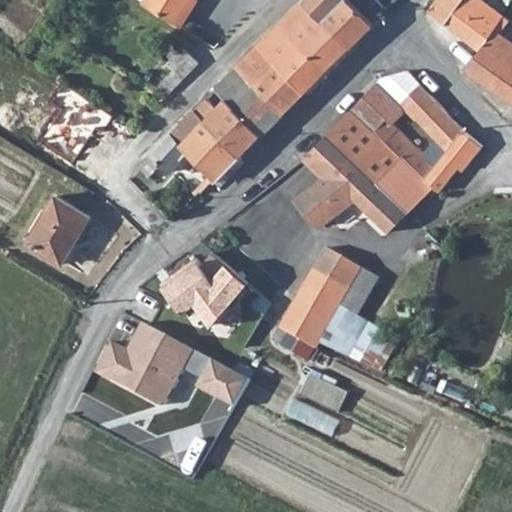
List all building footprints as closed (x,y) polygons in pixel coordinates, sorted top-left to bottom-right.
[(144,0),(143,3),(178,23),(191,0),(144,0)] [(305,0),(304,2),(324,21),(345,0),(305,0)] [(345,0),(324,21),(350,47),(373,24),(348,0),(345,0)] [(480,0),(436,0),(428,11),(480,49),(464,70),(511,103),(511,43),(500,35),(510,22),(480,0)] [(258,48),(279,68),(305,92),(350,47),(324,21),(304,2),(258,48)] [(184,47),(167,65),(185,78),(204,60),(184,47)] [(237,69),(258,89),(279,68),(258,48),(237,69)] [(260,92),(283,115),(305,92),(279,68),(258,89),(260,92)] [(217,90),(240,112),(260,92),(258,89),(237,69),(217,90)] [(405,99),(408,95),(420,83),(409,71),(382,77),(405,99)] [(363,97),(376,110),(390,95),(377,82),(363,97)] [(375,130),(403,155),(428,179),(467,132),(451,116),(420,83),(408,95),(423,111),(416,118),(441,142),(427,157),(392,123),(389,126),(384,121),(375,130)] [(196,111),(242,156),(263,135),(240,112),(217,90),(196,111)] [(240,112),(263,135),(283,115),(260,92),(240,112)] [(376,110),(385,118),(384,121),(389,126),(392,123),(400,114),(401,106),(400,104),(390,95),(376,110)] [(400,104),(401,106),(416,118),(423,111),(408,95),(405,99),(400,104)] [(352,109),(375,130),(384,121),(385,118),(376,110),(363,97),(352,109)] [(327,135),(379,182),(403,155),(375,130),(352,109),(327,135)] [(137,170),(148,179),(162,165),(170,172),(176,166),(202,190),(216,179),(217,181),(242,156),(196,111),(175,132),(166,140),(137,170)] [(428,179),(436,185),(440,190),(459,168),(462,170),(483,146),(467,132),(428,179)] [(322,178),(297,202),(317,225),(323,225),(348,202),(355,209),(379,182),(327,135),(303,159),(322,178)] [(379,182),(405,206),(412,212),(436,185),(428,179),(403,155),(379,182)] [(355,209),(366,220),(392,217),(405,206),(379,182),(355,209)] [(30,238),(64,258),(92,211),(58,192),(30,238)] [(316,270),(349,289),(362,268),(334,251),(328,249),(316,270)] [(197,261),(168,279),(171,283),(164,287),(181,313),(196,305),(211,324),(250,284),(216,255),(202,267),(197,261)] [(316,270),(282,329),(301,340),(294,351),(308,360),(317,345),(349,289),(316,270)] [(143,322),(131,342),(137,345),(133,351),(111,341),(95,372),(157,405),(165,402),(182,368),(202,379),(197,387),(233,407),(248,380),(143,322)] [(313,373),(303,394),(343,412),(353,391),(313,373)]
